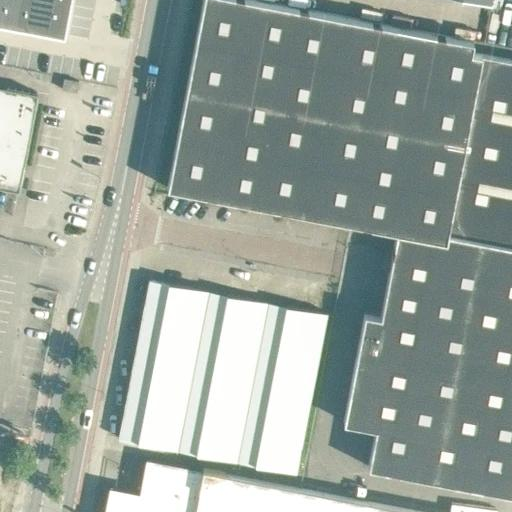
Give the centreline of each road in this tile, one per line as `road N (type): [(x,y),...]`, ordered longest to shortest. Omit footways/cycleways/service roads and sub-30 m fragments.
road 1 (unclassified): [(121,182),(60,369),(32,511)]
road 2 (unclassified): [(66,511),(121,182)]
road 3 (unclassified): [(121,182),(157,0)]
